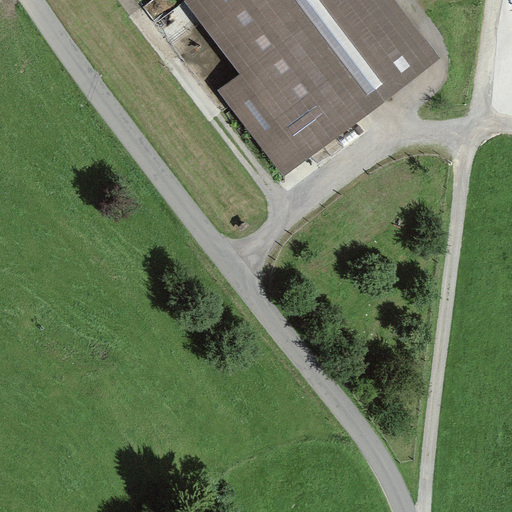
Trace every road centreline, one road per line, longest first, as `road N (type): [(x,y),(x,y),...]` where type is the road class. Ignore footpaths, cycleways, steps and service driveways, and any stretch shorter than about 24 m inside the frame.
road 1 (unclassified): [(32,0),(408,509)]
road 2 (track): [(408,509),(480,113)]
road 3 (track): [(234,271),(306,208),(410,144),(480,113)]
